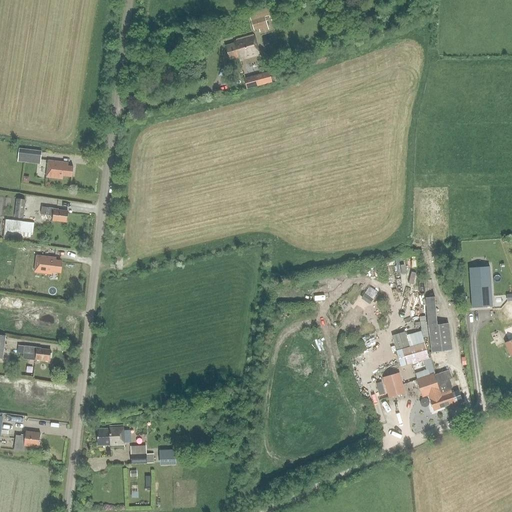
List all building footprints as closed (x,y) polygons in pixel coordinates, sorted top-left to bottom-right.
[(267,25),(264,17),(251,21),(254,29),(267,25)] [(236,41),(234,42),(235,43),(225,46),(229,60),(239,57),(239,60),(259,54),(253,35),(236,40),(236,41)] [(243,78),(246,89),(272,82),(269,71),(243,78)] [(41,151),(19,148),(18,157),(40,160),(41,151)] [(72,177),(73,167),(65,166),(66,163),(48,161),(46,177),(63,179),(63,176),(72,177)] [(23,218),(25,200),(16,199),(14,217),(23,218)] [(52,220),(66,222),(68,212),(58,210),(58,209),(42,207),(41,215),(53,216),(52,220)] [(34,223),(5,219),(3,239),(20,241),(21,232),(33,233),(34,223)] [(54,261),(55,258),(36,255),(34,272),(51,274),(51,271),(60,272),(61,262),(54,261)] [(470,268),(472,308),(493,307),(490,266),(470,268)] [(365,293),(361,299),(369,304),(373,299),(365,293)] [(9,306),(22,306),(22,297),(9,297),(9,306)] [(444,352),(444,351),(452,350),(449,323),(437,325),(434,297),(425,298),(431,353),(432,353),(444,352)] [(33,314),(32,328),(53,331),(54,325),(55,317),(33,314)] [(505,332),(501,334),(505,342),(503,343),(506,350),(508,349),(511,356),(511,355),(511,321),(504,325),(506,329),(507,331),(505,332)] [(409,346),(405,332),(392,336),(397,350),(409,346)] [(406,365),(429,358),(424,342),(402,349),(406,365)] [(49,361),(51,351),(41,349),(41,348),(20,345),(19,353),(24,354),(23,359),(36,360),(36,359),(49,361)] [(449,370),(435,375),(435,374),(437,383),(444,406),(455,402),(457,401),(457,402),(462,400),(462,399),(461,400),(458,390),(452,392),(450,388),(452,387),(449,379),(451,378),(449,370)] [(398,373),(384,377),(390,396),(403,392),(398,373)] [(433,410),(444,406),(437,383),(435,374),(434,375),(434,373),(416,379),(422,396),(428,394),(433,410)] [(24,389),(22,403),(44,406),(45,399),(46,392),(24,389)] [(123,426),(109,427),(109,429),(97,429),(98,446),(110,445),(110,448),(124,447),(124,443),(131,443),(130,430),(124,431),(123,426)] [(24,446),(39,447),(40,433),(25,432),(25,437),(16,436),(14,450),(24,452),(24,446)] [(158,464),(174,464),(174,448),(158,449),(158,464)] [(131,464),(146,464),(146,454),(131,455),(131,464)]
